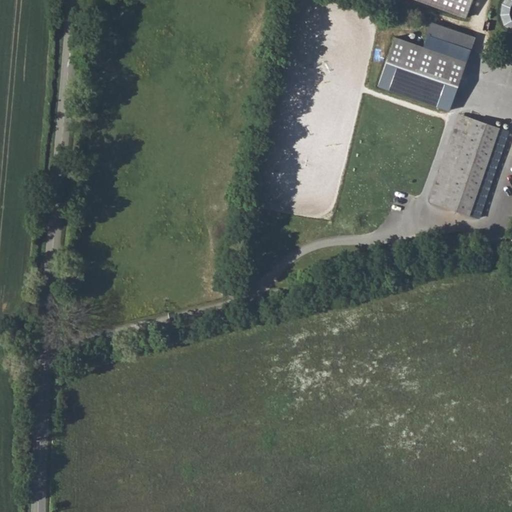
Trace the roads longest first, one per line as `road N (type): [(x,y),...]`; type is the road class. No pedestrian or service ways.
road 1 (unclassified): [(45,353),(251,296),(285,261),(318,244),(448,221),(489,231)]
road 2 (tertiary): [(76,0),(45,353)]
road 3 (tertiary): [(45,353),(40,511)]
